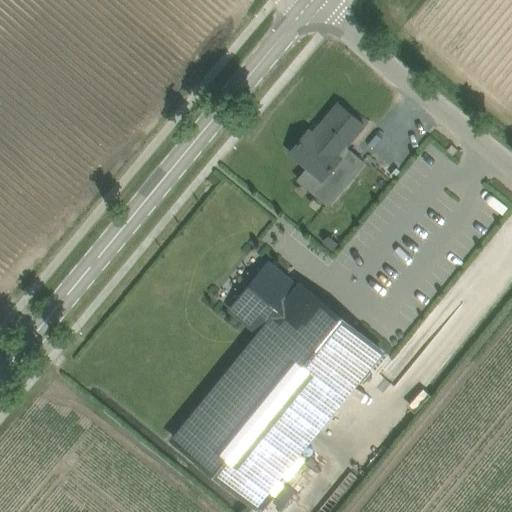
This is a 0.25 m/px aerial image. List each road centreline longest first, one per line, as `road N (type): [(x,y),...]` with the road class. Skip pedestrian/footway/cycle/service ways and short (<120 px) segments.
road 1 (secondary): [(0,376),(311,0)]
road 2 (unclassified): [(511,169),(311,0)]
